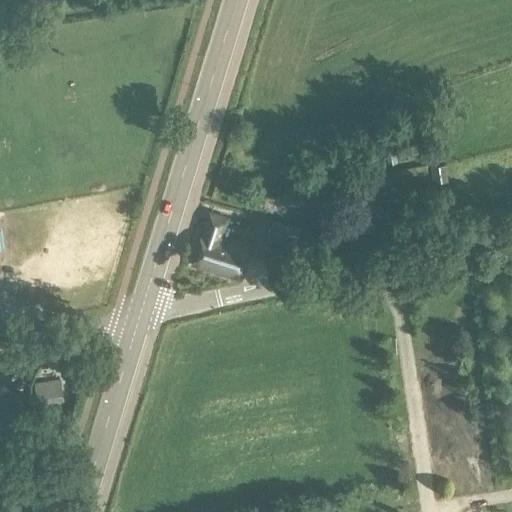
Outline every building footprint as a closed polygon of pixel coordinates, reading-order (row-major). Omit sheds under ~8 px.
[(427,165),(383,172),(385,180),(428,172),(427,165)] [(432,167),(434,183),(448,181),(446,166),(432,167)] [(368,199),(387,195),(384,176),(345,184),(347,196),(367,192),(368,199)] [(286,178),(282,204),(335,211),(339,185),(286,178)] [(390,207),(375,210),(379,227),(394,224),(390,207)] [(223,237),(229,218),(209,212),(193,265),(242,279),(252,246),(223,237)] [(273,220),(271,239),(314,245),(317,229),(300,226),(300,224),(273,220)] [(270,242),(267,261),(292,265),(294,246),(270,242)] [(64,401),(61,379),(36,383),(39,405),(64,401)] [(0,409),(0,435),(38,426),(33,405),(3,411),(2,409),(0,409)]
